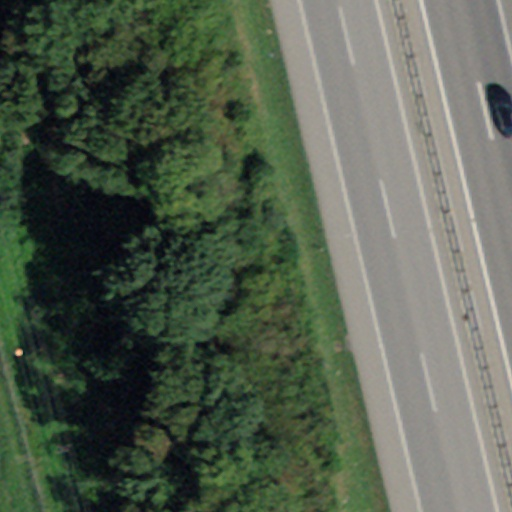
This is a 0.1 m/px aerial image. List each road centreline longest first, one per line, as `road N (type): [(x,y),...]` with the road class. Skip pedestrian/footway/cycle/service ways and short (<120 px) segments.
road 1 (motorway): [(332,0),(456,511)]
road 2 (motorway): [(511,247),(453,0)]
